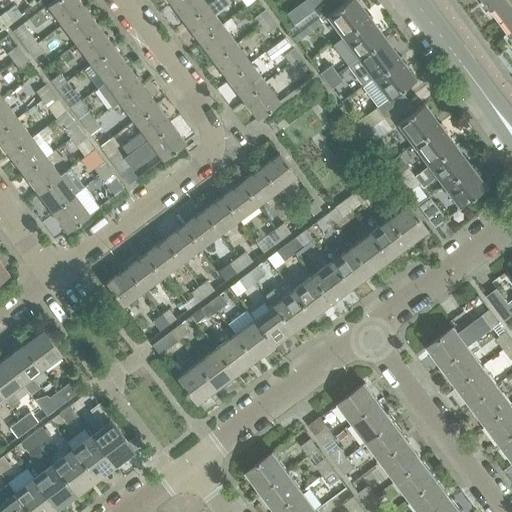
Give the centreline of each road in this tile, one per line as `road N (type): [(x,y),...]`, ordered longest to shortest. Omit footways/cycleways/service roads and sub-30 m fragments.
road 1 (residential): [(55,278),(237,142),(127,0)]
road 2 (residential): [(369,334),(499,511)]
road 3 (residential): [(369,334),(193,463)]
road 4 (residential): [(511,226),(369,334)]
road 5 (tertiary): [(511,123),(420,0)]
